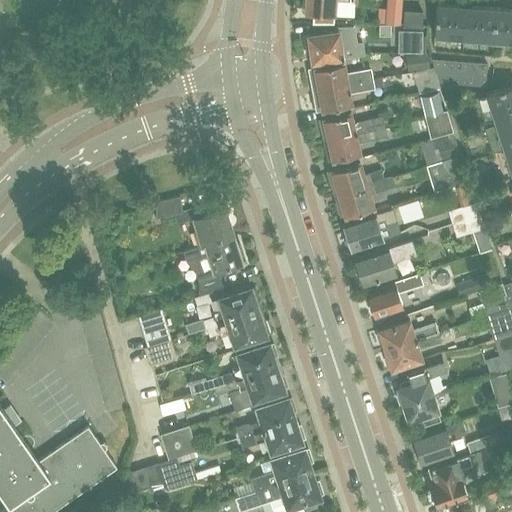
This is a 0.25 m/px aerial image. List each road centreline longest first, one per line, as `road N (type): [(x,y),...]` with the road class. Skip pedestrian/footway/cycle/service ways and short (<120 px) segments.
road 1 (primary): [(382,511),(247,99)]
road 2 (unclassified): [(0,227),(51,176),(102,148),(247,99)]
road 3 (unclassified): [(244,73),(89,120),(28,159),(0,188)]
